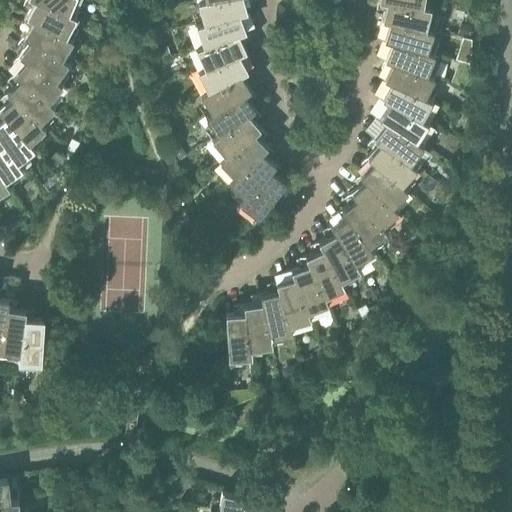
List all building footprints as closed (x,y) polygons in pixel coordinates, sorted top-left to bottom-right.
[(44,0),(32,0),(26,12),(33,16),(63,32),(73,13),(66,9),(44,0)] [(44,0),(66,9),(69,0),(44,0)] [(246,7),(243,0),(200,0),(205,19),(238,9),(246,7)] [(422,25),(427,4),(419,3),(403,0),(385,0),(381,15),(389,17),(422,25)] [(198,21),(205,41),(237,29),(245,27),(238,9),(205,19),(198,21)] [(59,54),(70,36),(63,32),(33,16),(23,32),(30,36),(59,54)] [(424,48),(430,27),(422,25),(389,17),(384,35),(391,37),(424,48)] [(167,19),(157,22),(159,31),(170,28),(167,19)] [(194,57),(199,67),(206,64),(238,50),(245,46),(237,29),(205,41),(197,44),(202,53),(194,57)] [(30,36),(19,51),(25,56),(53,76),(66,58),(59,54),(30,36)] [(391,37),(384,55),(392,58),(424,70),(432,50),(424,48),(391,37)] [(155,52),(157,58),(169,54),(166,45),(157,48),(157,51),(155,52)] [(246,66),(238,50),(206,64),(199,67),(209,86),(239,70),(246,66)] [(46,97),(60,81),(53,76),(25,56),(13,71),(19,76),(46,97)] [(392,58),(384,75),(391,78),(422,93),(431,73),(424,70),(392,58)] [(249,86),(239,70),(209,86),(202,90),(214,108),(243,90),(249,86)] [(37,118),(52,103),(46,97),(19,76),(6,89),(12,95),(37,118)] [(418,115),(429,96),(422,93),(391,78),(382,95),(389,98),(418,115)] [(254,105),(243,90),(214,108),(207,113),(220,130),(247,110),(254,105)] [(12,95),(0,105),(0,109),(4,113),(27,139),(43,124),(37,118),(12,95)] [(414,137),(425,119),(418,115),(389,98),(378,114),(385,118),(414,137)] [(259,124),(247,110),(220,130),(213,135),(227,152),(253,130),(259,124)] [(0,138),(15,158),(32,145),(27,139),(4,113),(0,116),(0,138)] [(407,159),(420,142),(414,137),(385,118),(374,133),(380,138),(407,159)] [(221,157),(228,164),(221,170),(230,178),(236,172),(261,149),(266,143),(253,130),(227,152),(221,157)] [(71,137),(66,148),(75,151),(79,141),(71,137)] [(0,173),(2,177),(20,164),(15,158),(0,138),(0,173)] [(399,180),(413,164),(407,159),(380,138),(368,152),(374,158),(399,180)] [(174,146),(171,149),(178,159),(179,158),(187,152),(180,142),(174,146)] [(275,161),(261,149),(236,172),(230,178),(239,185),(233,192),(241,199),(269,167),(275,161)] [(374,158),(360,171),(366,176),(390,201),(405,185),(399,180),(374,158)] [(254,218),(284,179),(269,167),(241,199),(257,211),(253,218),(254,218)] [(352,189),(357,195),(379,221),(384,227),(393,220),(387,213),(395,206),(390,201),(366,176),(352,189)] [(367,240),(384,227),(379,221),(357,195),(342,206),(346,212),(367,240)] [(346,212),(331,222),(335,229),(353,258),(371,246),(367,240),(346,212)] [(338,275),(358,265),(353,258),(335,229),(318,238),(322,245),(338,275)] [(305,253),(308,260),(326,298),(336,294),(333,286),(342,282),(338,275),(322,245),(305,253)] [(291,266),(294,274),(308,314),(319,310),(316,302),(326,298),(308,260),(291,266)] [(294,274),(276,279),(278,287),(288,320),(290,327),(301,324),(299,316),(308,314),(294,274)] [(269,332),(290,327),(288,320),(278,287),(260,291),(261,299),(269,332)] [(8,297),(0,294),(0,336),(7,304),(8,297)] [(261,299),(243,301),(244,309),(249,343),(270,340),(269,332),(261,299)] [(357,308),(361,317),(370,313),(365,303),(357,308)] [(25,307),(7,304),(0,336),(0,346),(20,349),(24,315),(25,307)] [(225,311),(229,361),(241,360),(240,352),(250,351),(249,343),(244,309),(225,311)] [(39,366),(40,366),(43,316),(24,315),(20,349),(18,357),(39,358),(39,366)] [(215,340),(201,341),(202,354),(216,353),(215,340)] [(330,344),(322,347),(325,354),(333,351),(330,344)] [(314,355),(302,359),(304,365),(316,361),(314,355)] [(261,511),(264,501),(272,503),(272,501),(224,488),(219,509),(232,511),(261,511)] [(0,511),(16,511),(15,496),(7,497),(0,497),(0,511)]
